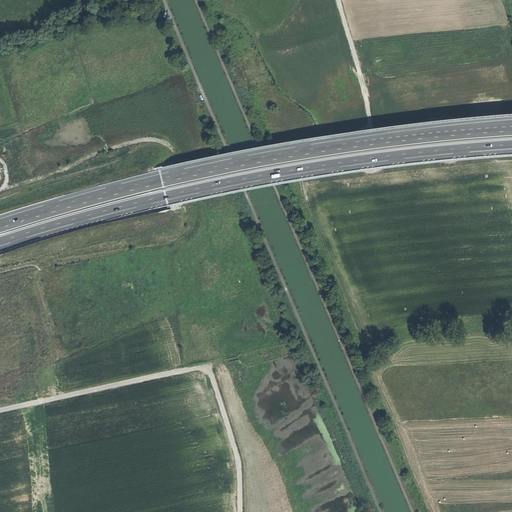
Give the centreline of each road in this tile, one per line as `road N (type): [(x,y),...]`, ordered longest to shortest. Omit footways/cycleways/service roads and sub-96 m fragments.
road 1 (track): [(430,511),(303,203),(308,181),(381,170),(339,0)]
road 2 (motorway): [(511,126),(282,154),(114,188),(0,222)]
road 3 (motorway): [(0,241),(236,180),(511,145)]
road 4 (track): [(241,511),(238,458),(210,363),(0,410)]
road 5 (unknown): [(0,137),(134,113),(202,91)]
